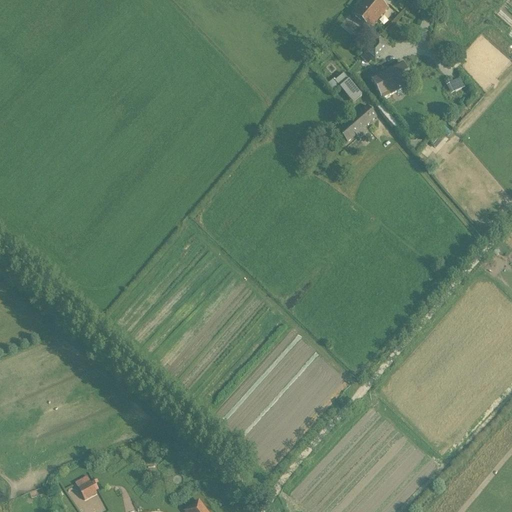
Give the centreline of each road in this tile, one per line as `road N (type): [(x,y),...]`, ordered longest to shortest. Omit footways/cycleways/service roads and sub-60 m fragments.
road 1 (track): [(511,217),(267,498)]
road 2 (unknown): [(433,0),(411,48),(365,76),(377,112)]
road 3 (track): [(488,244),(395,139)]
